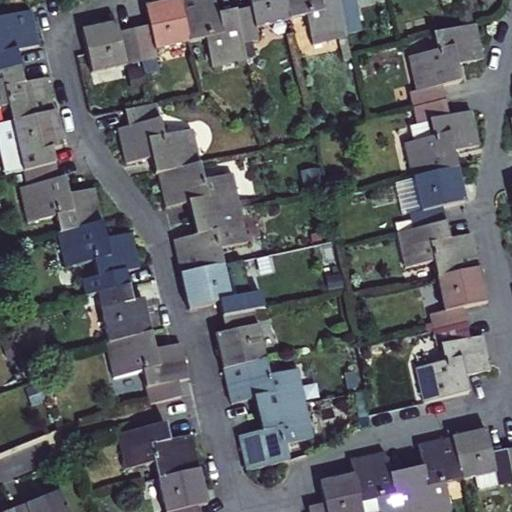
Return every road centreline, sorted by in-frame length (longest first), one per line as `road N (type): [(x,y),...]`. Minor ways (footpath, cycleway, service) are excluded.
road 1 (residential): [(291,504),(255,507),(238,497),(155,238),(74,116),(59,34),(96,0)]
road 2 (residential): [(511,28),(498,75),(484,202),(511,371)]
road 3 (residential): [(511,377),(494,406),(317,460),(293,493)]
